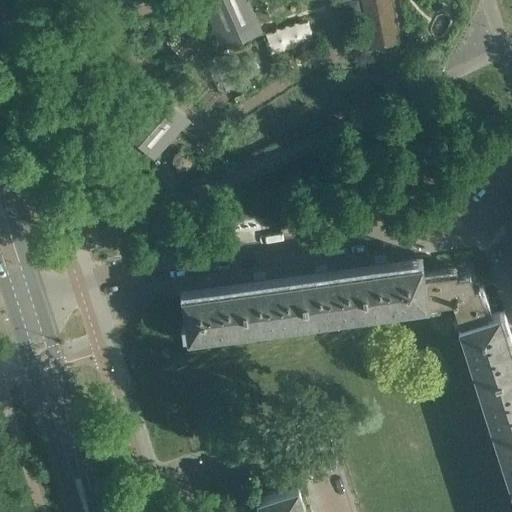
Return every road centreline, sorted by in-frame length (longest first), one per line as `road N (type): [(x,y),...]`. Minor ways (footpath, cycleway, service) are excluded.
road 1 (residential): [(489,227),(169,267),(38,302)]
road 2 (secondary): [(97,511),(38,302)]
road 3 (secondary): [(14,309),(78,511)]
road 4 (secondary): [(38,302),(0,176)]
